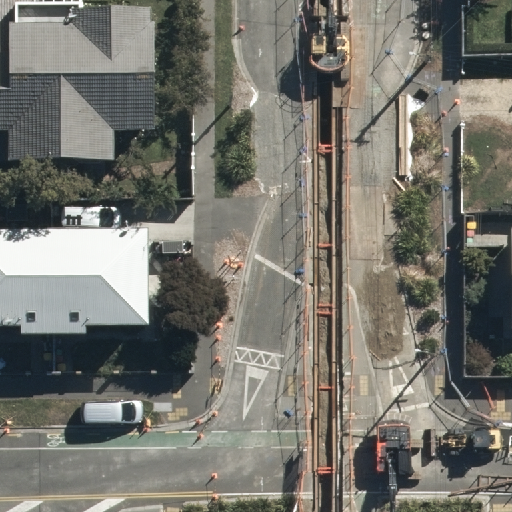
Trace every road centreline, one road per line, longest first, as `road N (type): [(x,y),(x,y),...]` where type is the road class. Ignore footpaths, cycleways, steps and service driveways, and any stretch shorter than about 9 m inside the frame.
road 1 (residential): [(326,169),(375,279),(407,409),(449,467)]
road 2 (residential): [(210,467),(248,405),(279,268),(326,169)]
road 3 (tertiary): [(210,467),(449,467)]
road 4 (tertiary): [(0,478),(210,467)]
road 5 (residential): [(326,169),(326,0)]
